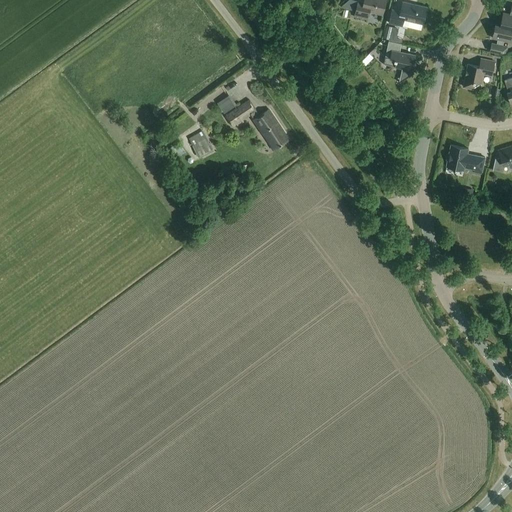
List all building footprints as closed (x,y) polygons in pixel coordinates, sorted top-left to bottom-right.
[(348,0),(340,7),(340,8),(349,10),(351,0),(348,0)] [(385,0),(363,0),(363,3),(358,1),(354,17),(367,20),(369,11),(382,14),(385,0)] [(402,26),(408,27),(421,30),(422,24),(423,24),(427,7),(402,2),(400,11),(391,9),(388,23),(402,26)] [(511,5),(510,15),(503,13),(500,26),(511,28),(511,5)] [(386,25),(383,38),(390,40),(393,27),(386,25)] [(511,28),(500,26),(495,25),(492,38),(510,42),(511,37),(511,36),(511,28)] [(383,65),(403,69),(400,78),(402,81),(414,73),(416,63),(414,63),(415,55),(399,52),(401,44),(388,41),(383,65)] [(494,62),(481,59),(479,67),(468,64),(463,87),(473,89),(474,83),(481,84),(483,73),(491,75),(494,62)] [(217,103),(224,114),(236,105),(230,95),(217,103)] [(231,128),(249,116),(274,152),(284,145),(283,143),(288,140),(268,111),(259,117),(248,101),(224,117),(231,128)] [(192,146),(199,158),(213,150),(206,138),(192,146)] [(179,142),(169,150),(175,159),(186,151),(179,142)] [(446,161),(447,161),(446,166),(463,170),(464,167),(475,170),(474,173),(481,174),(485,157),(467,154),(468,149),(451,145),(449,154),(447,154),(446,161)] [(498,150),(500,157),(495,159),(492,170),(503,172),(504,165),(509,163),(510,167),(511,166),(511,147),(508,148),(508,147),(498,150)]
